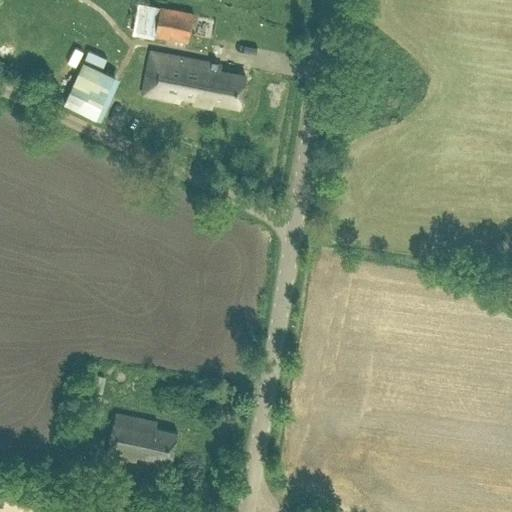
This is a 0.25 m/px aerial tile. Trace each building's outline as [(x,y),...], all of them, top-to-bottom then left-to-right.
[(187,41),(192,12),(159,6),(137,1),(130,32),(152,37),(152,35),(187,41)] [(158,96),(179,100),(180,97),(191,99),(190,102),(211,106),(212,100),(238,105),(244,74),(218,69),(219,63),(150,50),(142,92),(158,95),(158,96)] [(98,119),(118,75),(82,60),(63,102),(98,119)] [(137,459),(138,454),(170,461),(176,430),(155,426),(158,411),(109,401),(98,451),(137,459)] [(25,462),(54,468),(65,413),(37,407),(25,462)]
